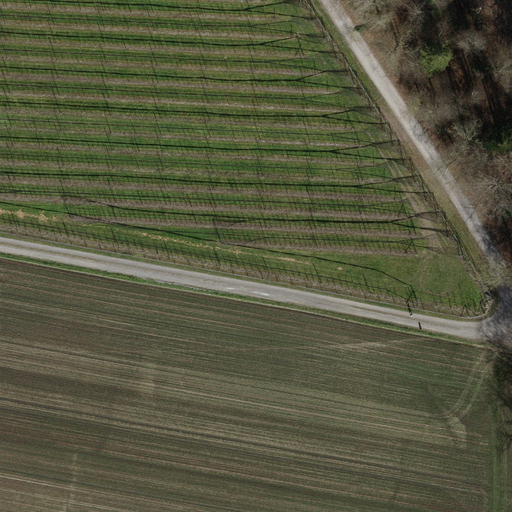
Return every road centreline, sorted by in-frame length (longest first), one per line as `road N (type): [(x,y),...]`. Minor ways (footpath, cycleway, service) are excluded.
road 1 (track): [(0,245),(511,337)]
road 2 (track): [(511,287),(328,0)]
